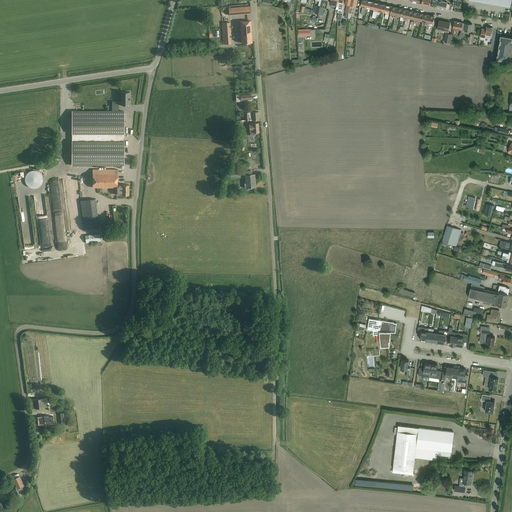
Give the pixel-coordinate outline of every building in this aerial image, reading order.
[(320,7),(318,14),(322,15),(324,8),(322,7),(323,2),(327,3),(328,0),(321,0),(320,7)] [(351,0),(348,13),(351,14),(353,6),(356,7),(357,0),(351,0)] [(445,10),(447,3),(442,2),(442,0),(438,0),(437,8),(445,10)] [(364,13),(364,14),(367,14),(368,8),(371,9),(372,9),(374,2),(373,2),(367,1),(364,13)] [(379,3),(376,16),(378,17),(380,11),(383,12),(384,12),(385,5),(384,5),(379,3)] [(251,7),(229,8),(230,15),(251,14),(251,7)] [(395,18),(394,22),(397,23),(398,19),(397,19),(397,16),(401,16),(402,9),(397,8),(395,18)] [(432,24),(434,17),(429,16),(426,26),(426,29),(428,30),(429,23),(432,24)] [(251,21),(240,22),(242,43),(252,43),(251,21)] [(448,31),(450,23),(439,21),(437,29),(446,31),(445,33),(444,42),(450,43),(451,41),(452,34),(448,34),(449,32),(448,31)] [(464,31),(465,24),(462,23),(463,23),(454,21),(452,33),(455,34),(456,31),(455,31),(455,29),(461,30),(464,31)] [(231,41),(230,23),(222,23),(223,41),(231,41)] [(491,38),(493,28),(486,27),(486,29),(481,29),(480,37),(491,38)] [(511,38),(501,36),(497,59),(508,61),(509,57),(510,57),(510,58),(511,58),(511,38)] [(125,134),(125,112),(119,112),(119,105),(130,105),(130,92),(121,92),(121,102),(112,102),(112,112),(72,111),(72,134),(72,141),(72,165),(124,165),(125,141),(124,141),(124,134),(125,134)] [(252,112),(246,113),(246,121),(253,121),(253,120),(259,120),(258,112),(252,112)] [(258,123),(250,124),(251,135),(255,135),(255,132),(259,132),(258,123)] [(93,188),(116,188),(116,195),(122,195),(129,195),(129,185),(118,185),(118,170),(93,170),(93,188)] [(42,177),(42,176),(42,175),(41,175),(41,174),(40,173),(39,173),(39,172),(38,172),(38,171),(37,171),(36,171),(35,171),(34,171),(33,171),(32,171),(31,171),(30,172),(29,172),(28,173),(27,174),(27,175),(26,175),(26,176),(26,177),(25,177),(25,178),(25,179),(25,180),(25,181),(25,182),(26,182),(26,183),(26,184),(27,185),(28,186),(28,187),(29,187),(30,187),(31,188),(32,188),(33,189),(34,189),(35,188),(36,188),(37,188),(38,188),(39,187),(40,186),(41,186),(41,185),(42,184),(42,183),(42,182),(43,181),(43,180),(43,179),(43,178),(43,177),(42,177)] [(241,179),(240,171),(230,172),(231,179),(241,179)] [(244,176),(246,176),(246,183),(245,184),(245,188),(256,187),(255,174),(252,175),(252,171),(244,172),(244,176)] [(96,199),(81,201),(84,229),(99,227),(96,199)] [(485,208),(484,215),(491,216),(493,210),(494,206),(486,204),(485,208)] [(58,215),(60,244),(69,244),(67,214),(58,215)] [(453,245),(458,229),(447,226),(442,242),(453,245)] [(100,234),(85,236),(86,243),(101,241),(100,234)] [(502,241),(501,247),(510,250),(511,250),(511,242),(511,243),(502,241)] [(511,262),(511,257),(498,254),(497,254),(496,257),(507,259),(507,261),(511,262)] [(504,269),(511,270),(511,265),(506,264),(506,263),(495,261),(494,265),(505,268),(504,269)] [(504,277),(504,276),(504,274),(500,273),(499,274),(484,269),(483,273),(494,276),(493,277),(498,279),(498,281),(510,284),(511,278),(504,277)] [(479,286),(481,280),(468,276),(468,277),(461,275),(460,280),(469,283),(472,283),(479,286)] [(505,307),(508,295),(508,294),(498,292),(484,289),(484,287),(479,286),(472,283),(468,297),(490,303),(490,304),(497,306),(497,305),(505,307)] [(508,294),(509,291),(509,288),(504,287),(504,286),(499,285),(498,292),(508,294)] [(400,288),(399,293),(413,297),(415,293),(400,288)] [(465,309),(464,310),(463,314),(475,318),(476,312),(465,309)] [(487,320),(498,322),(499,311),(492,310),(491,315),(488,315),(487,320)] [(369,318),(367,329),(373,330),(373,335),(380,335),(379,331),(385,332),(391,333),(395,333),(397,323),(394,323),(394,322),(382,321),(369,318)] [(426,341),(429,328),(418,326),(417,334),(421,335),(420,340),(426,341)] [(495,337),(488,336),(488,334),(489,334),(489,331),(484,330),(485,327),(481,326),(480,333),(481,333),(485,334),(483,343),(487,344),(493,345),(495,337)] [(449,331),(447,339),(450,339),(449,344),(456,345),(458,333),(451,332),(452,329),(449,328),(449,331)] [(449,331),(439,330),(437,342),(444,343),(444,339),(447,339),(449,331)] [(390,338),(391,334),(391,333),(385,332),(379,331),(380,347),(389,346),(389,342),(390,342),(391,338),(390,338)] [(468,334),(458,333),(456,345),(462,346),(463,342),(467,342),(468,334)] [(405,373),(409,374),(410,367),(408,367),(409,361),(402,360),(401,369),(406,369),(405,373)] [(429,377),(431,364),(425,363),(424,368),(419,368),(418,375),(429,377)] [(438,365),(431,364),(429,377),(440,379),(442,371),(437,370),(438,365)] [(452,377),(453,368),(447,367),(446,372),(443,371),(442,379),(445,380),(446,376),(452,377)] [(466,370),(459,369),(458,378),(457,382),(467,383),(468,375),(465,375),(466,370)] [(484,370),(483,376),(487,376),(487,377),(487,380),(490,381),(489,388),(497,389),(498,378),(497,378),(492,377),(493,371),(484,370)] [(482,394),(482,400),(487,401),(485,412),(493,413),(495,402),(489,401),(490,396),(482,394)] [(42,399),(31,400),(32,410),(43,408),(42,399)] [(44,416),(37,417),(38,425),(45,424),(55,423),(54,415),(48,416),(48,414),(44,415),(44,416)] [(453,432),(419,428),(418,434),(398,431),(393,468),(413,471),(415,457),(432,459),(436,460),(436,455),(450,457),(450,452),(451,452),(453,432)] [(472,471),(465,470),(464,478),(460,478),(459,486),(455,486),(454,491),(464,492),(465,487),(464,487),(465,483),(471,484),(472,471)] [(24,486),(20,476),(13,479),(17,489),(21,487),(22,490),(25,488),(24,486)] [(9,505),(13,511),(21,508),(17,500),(9,505)]
